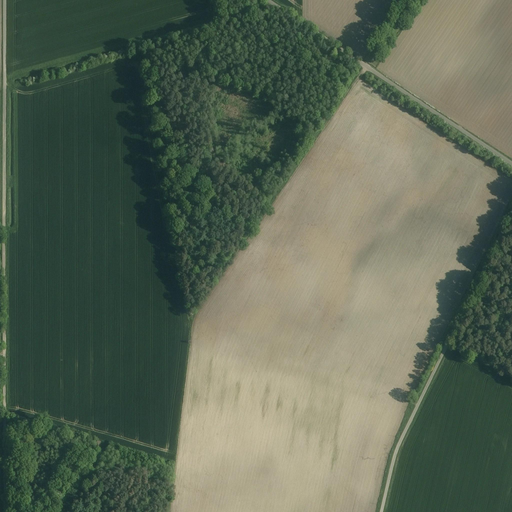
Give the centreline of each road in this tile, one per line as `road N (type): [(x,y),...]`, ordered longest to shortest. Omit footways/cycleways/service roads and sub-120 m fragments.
road 1 (track): [(4,0),(6,511)]
road 2 (unclassified): [(381,511),(397,445),(511,210)]
road 3 (track): [(365,64),(195,310)]
road 4 (unclassified): [(268,0),(511,164)]
